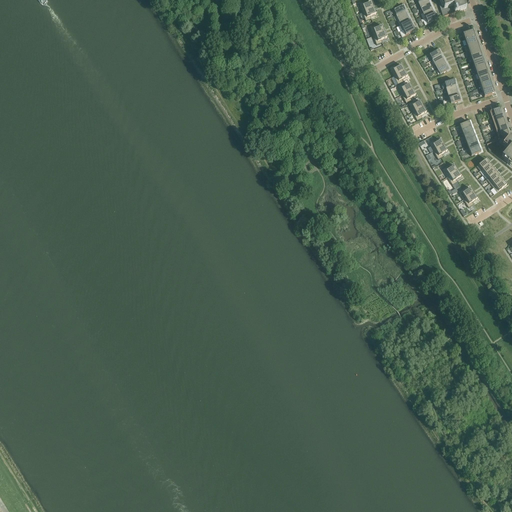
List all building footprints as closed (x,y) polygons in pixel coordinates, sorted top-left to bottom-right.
[(430,5),(427,0),(418,4),(420,9),(430,5)] [(466,10),(462,0),(436,0),(443,17),(442,18),(443,18),(466,10)] [(364,3),(359,5),(362,14),(374,9),(371,3),(366,6),(364,3)] [(432,10),(430,5),(420,9),(423,14),(432,10)] [(396,9),(389,12),(389,14),(390,16),(394,14),(396,17),(405,12),(403,7),(400,8),(397,10),(396,10),(396,9)] [(374,9),(362,14),(366,22),(371,20),(370,17),(376,15),(374,9)] [(434,15),(432,10),(423,14),(425,19),(434,15)] [(396,17),(394,18),(396,22),(398,21),(407,17),(405,12),(396,17)] [(425,19),(422,20),(423,22),(425,26),(431,23),(437,20),(434,15),(425,19)] [(410,22),(407,17),(398,21),(401,26),(410,22)] [(412,27),(410,22),(401,26),(403,31),(412,27)] [(374,27),(370,29),(373,37),(384,33),(382,27),(376,29),(375,26),(374,27)] [(403,31),(399,33),(402,38),(406,37),(405,36),(409,35),(409,34),(412,33),(415,32),(412,27),(403,31)] [(475,37),(473,31),(463,35),(465,41),(475,37)] [(384,33),(373,37),(376,46),(382,44),(381,41),(387,39),(384,33)] [(477,43),(475,37),(465,41),(467,46),(477,43)] [(479,49),(477,43),(467,46),(469,52),(479,49)] [(481,54),(479,49),(469,52),(471,58),(481,54)] [(432,61),(441,56),(438,51),(429,56),(432,61)] [(483,60),(481,54),(471,58),(473,64),(483,60)] [(435,66),(443,61),(441,56),(432,61),(435,66)] [(485,66),(483,60),(473,64),(474,69),(485,66)] [(437,71),(446,66),(443,61),(435,66),(437,71)] [(394,67),(389,69),(394,78),(404,72),(401,66),(396,69),(394,67)] [(440,76),(449,71),(446,66),(437,71),(440,76)] [(487,71),(485,66),(474,69),(476,75),(487,71)] [(488,77),(487,71),(476,75),(478,81),(488,77)] [(404,72),(394,78),(398,86),(402,84),(403,83),(402,80),(407,77),(404,72)] [(490,83),(488,77),(478,81),(480,86),(490,83)] [(455,86),(454,81),(444,84),(446,89),(455,86)] [(492,89),(490,83),(480,86),(482,92),(492,89)] [(403,85),(397,88),(402,96),(412,91),(410,85),(404,88),(403,85)] [(457,92),(455,86),(446,89),(447,95),(457,92)] [(494,95),(492,89),(482,92),(484,98),(494,95)] [(412,91),(402,96),(406,105),(411,102),(410,99),(415,96),(412,91)] [(459,97),(457,92),(447,95),(449,100),(459,97)] [(460,102),(459,97),(449,100),(450,105),(460,102)] [(412,103),(408,105),(413,114),(423,108),(420,102),(415,105),(413,102),(412,103)] [(423,108),(413,114),(417,122),(422,119),(421,116),(426,114),(423,108)] [(501,115),(499,109),(489,113),(491,119),(501,115)] [(503,121),(501,115),(491,119),(493,124),(503,121)] [(505,127),(503,121),(493,124),(495,130),(505,127)] [(471,128),(469,123),(459,127),(461,132),(471,128)] [(507,132),(505,127),(495,130),(497,136),(507,132)] [(473,133),(471,128),(461,132),(463,137),(473,133)] [(509,138),(507,132),(497,136),(499,141),(509,138)] [(475,138),(473,133),(463,137),(465,142),(475,138)] [(477,143),(475,138),(465,142),(467,147),(477,143)] [(511,140),(509,138),(499,141),(487,146),(489,152),(511,170),(511,140)] [(431,148),(428,149),(430,154),(433,152),(433,153),(444,147),(441,141),(436,144),(434,141),(429,144),(431,148)] [(479,148),(477,143),(467,147),(469,152),(479,148)] [(444,147),(433,153),(438,161),(443,158),(442,155),(447,152),(444,147)] [(481,153),(479,148),(469,152),(471,157),(481,153)] [(480,165),(476,168),(480,172),(482,171),(489,165),(486,160),(483,162),(480,165)] [(489,165),(482,171),(485,175),(493,169),(489,165)] [(447,167),(442,171),(447,178),(457,172),(454,167),(449,170),(447,167)] [(493,169),(485,175),(488,179),(489,179),(496,173),(493,169)] [(457,172),(447,178),(452,186),(457,183),(456,180),(461,177),(457,172)] [(488,179),(486,180),(487,181),(490,185),(499,177),(496,173),(489,179),(488,179)] [(499,177),(490,185),(493,189),(503,182),(499,177)] [(503,182),(493,189),(497,194),(501,191),(503,188),(506,186),(503,182)] [(462,191),(458,193),(463,201),(474,194),(470,189),(465,193),(463,190),(462,191)] [(474,194),(463,201),(469,209),(474,206),(472,203),(477,200),(474,194)]
